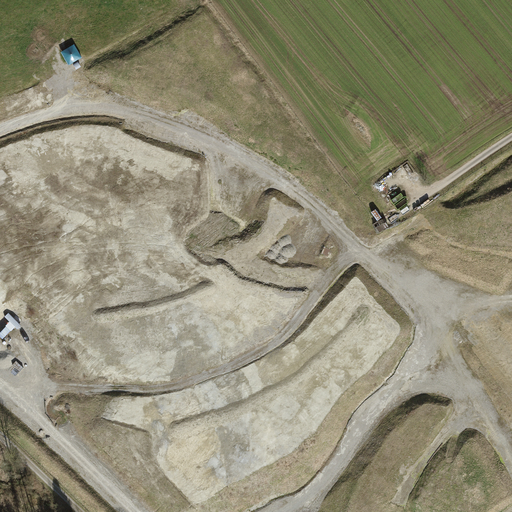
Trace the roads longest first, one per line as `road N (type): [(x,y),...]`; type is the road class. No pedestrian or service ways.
road 1 (unknown): [(356,247),(289,185),(182,130),(72,115),(0,135)]
road 2 (track): [(134,511),(0,389)]
road 3 (track): [(511,136),(392,220)]
